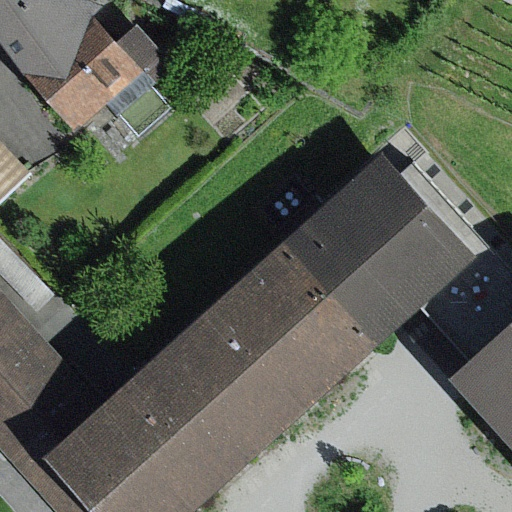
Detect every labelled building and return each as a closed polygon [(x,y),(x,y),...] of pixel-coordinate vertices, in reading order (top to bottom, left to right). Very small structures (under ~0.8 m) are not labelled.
[(77,0),(0,0),(0,58),(9,72),(84,17),(96,8),(77,0)] [(84,17),(9,72),(64,140),(137,83),(84,17)] [(130,511),(173,511),(498,241),(407,132),(57,424),(130,511)] [(0,146),(0,205),(30,178),(0,146)] [(511,410),(511,304),(459,355),(511,410)]
